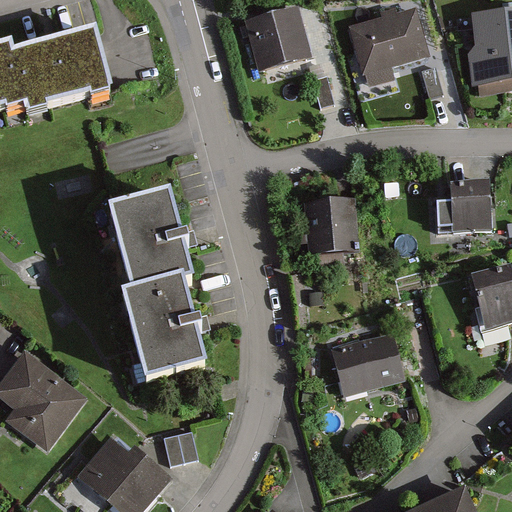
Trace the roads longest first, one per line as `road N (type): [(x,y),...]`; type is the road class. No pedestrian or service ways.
road 1 (residential): [(229,172),(267,347),(253,440),(215,511)]
road 2 (residential): [(229,172),(376,143),(511,139)]
road 3 (residential): [(511,393),(372,511)]
road 4 (residential): [(184,0),(229,172)]
